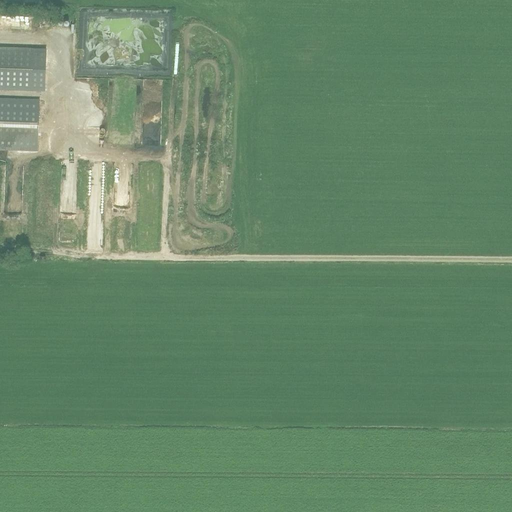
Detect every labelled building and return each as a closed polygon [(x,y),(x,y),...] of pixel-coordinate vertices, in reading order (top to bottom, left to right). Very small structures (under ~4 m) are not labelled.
[(121,44),(131,48),(134,42),(124,37),(121,44)] [(113,40),(107,42),(108,48),(115,47),(113,40)] [(92,53),(97,45),(91,41),(86,49),(92,53)] [(32,50),(0,48),(0,88),(31,90),(32,50)] [(103,56),(105,62),(117,58),(114,51),(103,56)] [(0,149),(37,151),(39,101),(0,99),(0,149)] [(102,168),(92,168),(93,198),(104,197),(102,168)]
